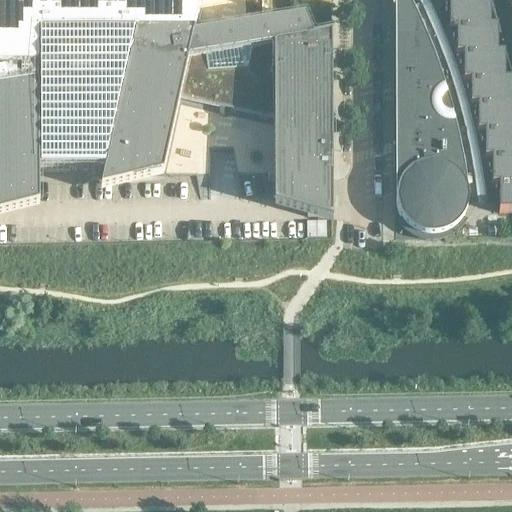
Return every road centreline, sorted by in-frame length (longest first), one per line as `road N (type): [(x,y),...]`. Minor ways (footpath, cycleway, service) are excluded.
road 1 (primary): [(0,473),(511,460)]
road 2 (primary): [(511,411),(0,420)]
road 3 (unclassified): [(360,232),(363,0)]
